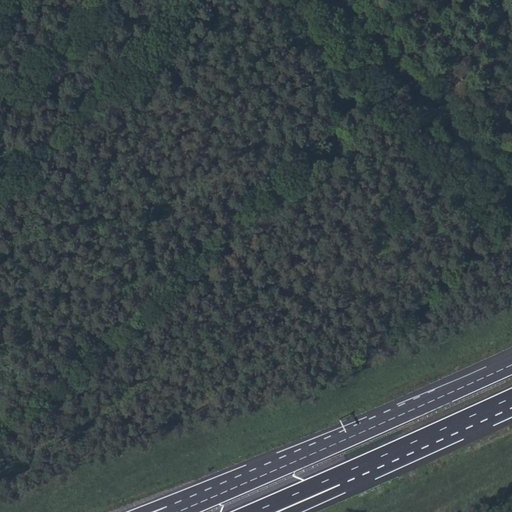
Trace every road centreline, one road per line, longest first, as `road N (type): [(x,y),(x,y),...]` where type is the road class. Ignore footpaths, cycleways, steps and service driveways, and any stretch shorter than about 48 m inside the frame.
road 1 (motorway): [(511,364),(219,494)]
road 2 (track): [(337,0),(511,196)]
road 3 (motorway): [(284,498),(511,397)]
